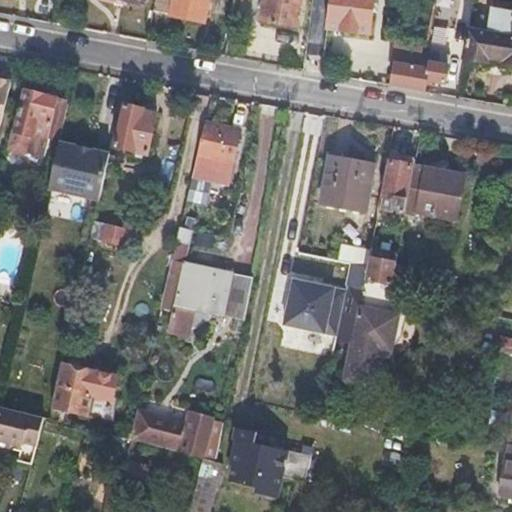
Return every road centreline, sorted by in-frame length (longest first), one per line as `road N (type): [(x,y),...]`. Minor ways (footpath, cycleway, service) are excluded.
road 1 (residential): [(0,31),(511,126)]
road 2 (unknown): [(274,82),(246,253)]
